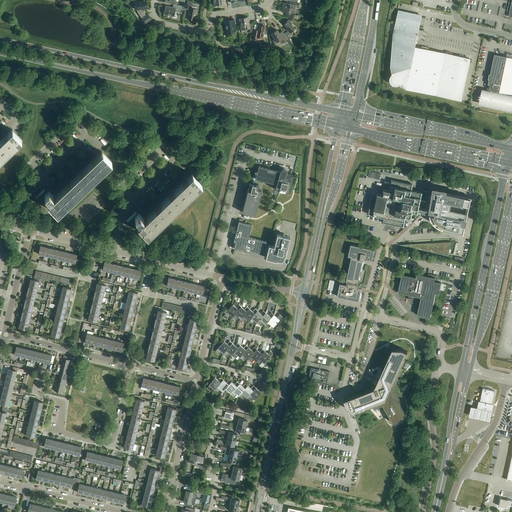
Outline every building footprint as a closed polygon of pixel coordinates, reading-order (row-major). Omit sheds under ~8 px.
[(142,11),(142,9),(147,8),(146,2),(142,2),(141,1),(140,2),(139,2),(135,3),(135,9),(137,9),(137,12),(141,18),(144,18),(146,16),(145,13),(144,11),(142,11)] [(187,19),(194,20),(195,14),(196,15),(197,9),(191,8),(193,2),(188,1),(186,9),(189,10),(187,19)] [(297,3),(290,1),(290,4),(283,3),(282,7),(296,10),(297,3)] [(176,5),(173,4),(173,8),(165,6),(163,14),(174,16),(175,10),(180,11),(181,6),(176,5)] [(296,10),(282,7),(281,12),(286,13),(286,16),(299,19),(300,16),(295,15),(296,10)] [(392,66),(393,74),(392,74),(391,75),(391,76),(390,77),(390,78),(390,79),(390,80),(390,81),(391,82),(391,83),(392,84),(393,84),(394,85),(395,85),(396,85),(397,85),(398,85),(399,85),(400,84),(407,88),(461,100),(470,59),(414,47),(418,31),(421,17),(421,16),(399,11),(394,36),(392,66)] [(249,29),(250,33),(253,32),(253,30),(252,23),(249,24),(248,17),(239,19),(241,30),(249,29)] [(224,21),(226,33),(236,31),(234,19),(224,21)] [(284,33),(288,39),(290,38),(289,36),(291,35),(292,33),(291,33),(294,29),(290,25),(292,23),(288,20),(284,25),(287,28),(286,29),(288,31),(287,32),(286,32),(284,33)] [(264,30),(265,27),(258,26),(257,32),(253,31),(252,39),(257,40),(258,36),(262,37),(263,34),(266,34),(265,30),(264,30)] [(287,39),(283,33),(280,35),(279,33),(277,30),(271,34),(274,39),(273,40),(275,44),(280,41),(281,43),(287,39)] [(478,98),(481,98),(480,103),(482,104),(510,110),(511,103),(511,102),(511,54),(511,56),(508,54),(507,56),(506,57),(494,54),(488,84),(490,85),(488,92),(483,91),(482,96),(479,95),(478,98)] [(0,160),(22,140),(16,133),(13,130),(12,130),(0,140),(0,160)] [(57,214),(112,162),(103,152),(102,152),(54,197),(49,191),(46,194),(44,195),(45,196),(41,200),(45,204),(47,203),(55,211),(57,214)] [(175,172),(179,168),(174,163),(170,167),(175,172)] [(252,184),(249,184),(242,212),(255,216),(261,190),(257,189),(258,185),(256,184),(255,185),(254,185),(255,179),(276,184),(275,190),(288,193),(292,175),(287,173),(287,172),(287,171),(287,170),(286,170),(285,169),(284,169),(283,169),(282,169),(281,169),(281,170),(280,171),(280,172),(259,166),(257,171),(256,171),(255,171),(254,172),(254,173),(255,173),(255,174),(252,184)] [(381,174),(369,171),(368,177),(379,179),(381,174)] [(147,236),(202,184),(192,174),(192,175),(192,174),(144,219),(139,213),(136,216),(134,217),(135,218),(131,222),(135,227),(137,226),(144,233),(147,236)] [(383,194),(372,192),(367,214),(383,217),(382,223),(404,227),(406,217),(411,218),(412,213),(418,214),(418,211),(423,212),(423,213),(430,214),(431,218),(431,219),(432,220),(433,222),(434,223),(435,224),(436,225),(437,225),(437,226),(438,226),(439,226),(440,227),(441,227),(443,228),(443,227),(445,227),(445,228),(463,232),(463,233),(467,218),(468,218),(469,213),(468,212),(471,198),(465,197),(465,196),(447,192),(447,189),(433,187),(429,211),(419,208),(422,192),(412,190),(413,184),(391,180),(389,190),(384,189),(383,194)] [(265,258),(276,261),(277,259),(280,260),(283,258),(284,255),(285,255),(290,237),(281,235),(282,232),(279,232),(279,235),(277,234),(274,246),(265,244),(266,241),(248,237),(251,225),(242,223),(239,222),(238,222),(233,242),(235,242),(234,247),(234,248),(234,249),(235,249),(236,250),(237,250),(237,249),(238,248),(266,255),(265,258)] [(399,245),(448,255),(451,242),(399,245)] [(347,281),(346,285),(340,283),(337,296),(359,301),(362,288),(359,288),(360,285),(358,284),(363,260),(364,261),(364,260),(372,261),(375,249),(351,244),(348,256),(351,257),(346,281),(347,281)] [(38,254),(44,256),(46,247),(44,247),(40,246),(39,248),(40,248),(38,254)] [(44,256),(50,257),(52,248),(49,248),(48,248),(46,247),(44,256)] [(50,257),(56,259),(59,250),(56,250),(56,249),(52,248),(50,257)] [(56,259),(63,260),(65,252),(61,251),(59,250),(56,259)] [(63,260),(69,262),(71,253),(69,253),(69,252),(65,252),(63,260)] [(71,253),(69,262),(75,263),(77,257),(77,255),(73,254),(71,253)] [(102,270),(108,272),(110,263),(108,263),(108,262),(104,261),(104,264),(102,270)] [(108,272),(115,273),(117,264),(113,263),(113,264),(110,263),(108,272)] [(115,273),(121,275),(123,266),(120,266),(121,265),(117,264),(115,273)] [(121,275),(127,276),(129,267),(125,266),(125,267),(123,266),(121,275)] [(127,276),(133,278),(135,269),(133,269),(133,268),(129,267),(127,276)] [(135,269),(133,278),(139,279),(141,273),(141,271),(137,270),(135,269)] [(413,299),(412,299),(412,296),(421,297),(417,315),(430,318),(435,293),(439,294),(441,283),(434,281),(435,278),(431,277),(417,274),(416,277),(402,274),(398,292),(409,295),(408,298),(407,298),(413,299)] [(166,286),(172,287),(174,279),(172,278),(168,277),(168,279),(166,286)] [(30,283),(29,285),(37,287),(39,281),(34,279),(33,279),(31,279),(30,283)] [(172,287),(178,289),(181,280),(177,279),(177,280),(174,279),(172,287)] [(178,289),(185,290),(187,282),(185,281),(181,280),(178,289)] [(185,290),(191,292),(193,283),(189,282),(189,283),(187,282),(185,290)] [(96,287),(96,289),(104,291),(106,285),(99,283),(97,283),(96,287)] [(191,292),(197,293),(199,285),(197,284),(193,283),(191,292)] [(28,287),(27,291),(36,293),(37,287),(29,285),(29,287),(28,287)] [(199,285),(197,293),(203,295),(205,289),(205,286),(201,285),(201,286),(199,285)] [(63,287),(61,293),(69,295),(70,293),(71,289),(69,288),(63,287)] [(95,291),(94,295),(103,297),(104,291),(96,289),(95,291)] [(27,295),(26,297),(34,299),(36,293),(27,291),(26,295),(27,295)] [(129,291),(127,297),(136,299),(136,297),(137,297),(138,293),(135,292),(129,291)] [(61,293),(60,299),(68,301),(69,297),(69,295),(61,293)] [(93,299),(93,302),(101,304),(103,297),(94,295),(93,299)] [(25,299),(24,303),(33,305),(34,299),(26,297),(26,300),(25,299)] [(127,297),(126,303),(135,305),(136,301),(135,301),(136,299),(127,297)] [(60,299),(58,305),(66,307),(67,305),(68,301),(60,299)] [(92,304),(91,308),(100,310),(101,304),(93,302),(92,304)] [(24,307),(23,310),(31,312),(33,305),(24,303),(23,307),(24,307)] [(126,303),(124,309),(133,311),(133,309),(134,309),(135,305),(126,303)] [(58,305),(57,311),(65,313),(66,309),(66,307),(58,305)] [(232,317),(241,307),(240,306),(239,305),(236,308),(233,305),(224,315),(223,317),(226,320),(228,318),(230,315),(232,317)] [(239,317),(241,319),(249,309),(247,307),(244,310),(241,307),(232,317),(236,320),(239,317)] [(90,312),(90,314),(98,316),(100,310),(91,308),(90,311),(90,312)] [(124,309),(123,316),(132,318),(133,314),(132,314),(133,311),(124,309)] [(247,319),(249,321),(257,311),(255,309),(252,312),(249,309),(241,319),(244,322),(247,319)] [(22,312),(21,316),(30,318),(31,312),(23,310),(22,312)] [(157,314),(156,316),(165,319),(166,312),(160,311),(158,310),(157,314)] [(57,311),(55,317),(63,319),(64,317),(65,313),(57,311)] [(255,321),(257,323),(265,313),(263,311),(260,314),(257,311),(249,321),(252,324),(255,321)] [(263,323),(265,325),(273,315),(271,313),(269,316),(265,313),(257,323),(260,326),(263,323)] [(98,316),(90,314),(89,316),(88,320),(90,321),(96,322),(98,316)] [(190,318),(188,324),(197,326),(197,324),(198,320),(196,319),(196,320),(195,319),(196,316),(193,315),(191,315),(189,314),(188,318),(190,318)] [(273,315),(265,325),(269,328),(271,325),(273,327),(282,317),(279,315),(277,318),(273,315)] [(21,320),(20,322),(28,324),(30,318),(21,316),(20,319),(21,320)] [(123,316),(121,322),(130,324),(130,321),(131,322),(132,318),(123,316)] [(155,319),(154,323),(163,325),(165,319),(156,316),(156,319),(155,319)] [(55,317),(54,324),(62,326),(63,322),(63,319),(55,317)] [(28,324),(20,322),(19,324),(18,328),(20,329),(27,330),(28,324)] [(130,324),(121,322),(120,328),(126,329),(126,330),(128,330),(129,326),(130,324)] [(154,326),(153,329),(162,331),(163,325),(154,323),(154,326)] [(54,324),(52,330),(60,332),(61,330),(62,326),(54,324)] [(188,324),(187,330),(195,333),(196,329),(197,326),(188,324)] [(152,331),(151,335),(160,337),(162,331),(153,329),(153,331),(152,331)] [(60,332),(52,330),(50,336),(57,338),(59,338),(60,334),(60,332)] [(187,330),(185,337),(194,339),(194,336),(195,333),(187,330)] [(88,343),(91,344),(93,335),(86,334),(85,340),(84,342),(88,343)] [(93,345),(97,346),(99,337),(93,335),(91,344),(93,344),(93,345)] [(151,339),(150,341),(159,343),(160,337),(151,335),(151,339)] [(101,346),(103,347),(105,338),(99,337),(97,346),(101,347),(101,346)] [(185,337),(184,343),(192,345),(193,341),(194,339),(185,337)] [(105,348),(109,349),(111,340),(105,338),(103,347),(105,347),(105,348)] [(113,349),(115,350),(117,341),(111,340),(109,349),(113,350),(113,349)] [(117,341),(115,350),(117,350),(121,351),(122,349),(123,343),(117,341)] [(149,343),(148,347),(157,349),(159,343),(150,341),(150,343),(149,343)] [(221,351),(223,353),(232,343),(230,341),(227,344),(224,341),(215,351),(219,354),(221,351)] [(184,343),(182,349),(190,351),(191,349),(192,345),(184,343)] [(229,353),(231,355),(240,345),(238,343),(235,346),(232,343),(223,353),(227,356),(229,353)] [(238,355),(240,357),(248,347),(246,345),(243,348),(240,345),(231,355),(235,358),(238,355)] [(148,351),(147,353),(156,355),(157,349),(148,347),(147,351),(148,351)] [(246,357),(248,359),(256,349),(254,347),(251,350),(248,347),(240,357),(243,360),(246,357)] [(20,356),(26,358),(28,349),(22,348),(20,356)] [(344,400),(346,405),(353,412),(365,408),(368,407),(383,404),(389,414),(393,423),(398,420),(405,413),(389,384),(396,375),(397,375),(407,351),(402,349),(392,348),(382,372),(383,375),(376,387),(344,400)] [(26,358),(32,359),(34,351),(28,349),(26,358)] [(182,349),(181,355),(189,357),(190,353),(190,351),(182,349)] [(254,360),(256,361),(264,351),(262,349),(260,352),(256,349),(248,359),(251,362),(254,360)] [(32,359),(38,361),(40,352),(34,351),(32,359)] [(264,351),(256,361),(259,364),(262,362),(264,363),(273,353),(270,351),(268,354),(264,351)] [(38,361),(44,362),(46,354),(40,352),(38,361)] [(156,355),(147,353),(147,355),(146,360),(148,360),(154,362),(156,355)] [(181,355),(179,361),(187,363),(188,361),(189,357),(181,355)] [(62,362),(62,365),(70,367),(72,361),(63,359),(62,358),(61,361),(62,362)] [(187,363),(179,361),(178,367),(184,369),(186,370),(187,365),(187,363)] [(61,368),(60,372),(68,374),(70,367),(62,365),(60,365),(60,368),(61,368)] [(8,369),(7,375),(15,377),(17,371),(23,373),(24,370),(19,369),(19,368),(13,367),(12,370),(8,369)] [(330,372),(311,368),(309,379),(327,383),(330,372)] [(59,375),(58,378),(67,380),(68,374),(60,372),(59,371),(58,374),(59,375)] [(141,386),(147,388),(149,379),(143,377),(142,380),(143,380),(141,386)] [(212,388),(214,390),(223,380),(221,378),(218,380),(215,377),(213,380),(211,378),(208,382),(210,383),(206,388),(210,391),(212,388)] [(58,381),(57,385),(65,387),(67,380),(58,378),(57,378),(56,381),(58,381)] [(221,390),(223,392),(231,382),(231,381),(232,379),(230,378),(226,382),(223,380),(214,390),(218,393),(221,390)] [(147,388),(153,389),(155,381),(149,379),(147,388)] [(153,389),(159,391),(162,382),(155,381),(153,389)] [(159,391),(166,392),(168,384),(162,382),(159,391)] [(229,392),(231,394),(239,384),(237,382),(234,384),(231,382),(223,392),(226,395),(229,392)] [(65,387),(57,385),(56,384),(55,387),(56,388),(55,391),(64,393),(65,387)] [(166,392),(172,394),(174,385),(168,384),(166,392)] [(237,394),(239,396),(247,386),(245,384),(242,386),(239,384),(231,394),(234,397),(237,394)] [(174,385),(172,394),(178,395),(179,389),(180,389),(180,387),(174,385)] [(245,396),(247,398),(255,388),(253,386),(251,388),(247,386),(239,396),(242,399),(245,396)] [(255,388),(247,398),(251,401),(253,398),(255,400),(264,390),(261,388),(259,390),(255,388)] [(483,388),(480,402),(492,404),(495,391),(483,388)] [(10,400),(1,398),(0,402),(0,404),(8,406),(10,400)] [(136,399),(134,405),(143,407),(144,401),(138,399),(136,399)] [(34,400),(33,406),(42,408),(43,402),(41,402),(34,400)] [(477,408),(471,406),(469,417),(490,421),(493,404),(480,401),(479,401),(477,408)] [(134,405),(133,411),(141,413),(143,407),(134,405)] [(168,407),(166,413),(175,415),(175,413),(176,409),(174,408),(168,407)] [(133,411),(131,417),(140,420),(141,413),(133,411)] [(224,418),(233,420),(233,417),(230,416),(231,413),(225,412),(224,418)] [(166,413),(165,419),(173,421),(174,417),(175,415),(166,413)] [(131,417),(130,424),(138,426),(140,420),(131,417)] [(238,418),(237,424),(246,427),(247,420),(238,418)] [(165,419),(163,425),(172,427),(172,425),(173,421),(165,419)] [(130,424),(128,430),(137,432),(138,426),(130,424)] [(246,427),(237,424),(235,431),(244,433),(246,427)] [(163,425),(162,431),(170,434),(171,430),(172,427),(163,425)] [(36,432),(27,430),(26,436),(34,438),(34,437),(36,432)] [(128,430),(127,436),(135,438),(137,432),(128,430)] [(162,431),(160,438),(169,440),(169,437),(169,438),(170,434),(162,431)] [(228,432),(227,438),(236,440),(237,434),(228,432)] [(127,436),(125,442),(134,444),(135,438),(127,436)] [(44,447),(50,448),(52,440),(46,438),(45,440),(44,447)] [(160,438),(159,444),(167,446),(168,442),(169,440),(160,438)] [(236,440),(227,438),(225,445),(234,447),(236,440)] [(134,444),(125,442),(124,448),(126,449),(132,450),(134,444)] [(159,444),(157,450),(166,452),(166,450),(167,446),(159,444)] [(75,445),(73,454),(79,455),(81,447),(75,445)] [(225,454),(228,455),(237,457),(238,450),(220,446),(220,449),(226,450),(225,452),(224,453),(225,454)] [(166,452),(157,450),(156,456),(162,458),(164,458),(165,454),(166,452)] [(85,460),(91,461),(93,453),(87,451),(87,453),(85,460)] [(188,461),(195,463),(197,455),(190,453),(188,461)] [(195,463),(194,465),(201,467),(200,469),(204,469),(206,461),(203,461),(204,457),(197,455),(195,463)] [(237,457),(228,455),(226,461),(235,463),(237,457)] [(116,458),(114,467),(120,469),(122,460),(116,458)] [(233,465),(232,472),(241,474),(242,468),(233,465)] [(17,468),(15,477),(21,478),(23,470),(17,468)] [(151,468),(149,474),(157,476),(158,474),(159,470),(157,470),(151,468)] [(36,479),(42,480),(44,472),(38,470),(36,479)] [(241,474),(232,472),(231,475),(228,475),(222,473),(220,481),(235,484),(236,480),(239,480),(241,474)] [(149,474),(148,481),(156,483),(157,479),(157,476),(149,474)] [(67,477),(65,486),(71,487),(72,484),(75,484),(76,478),(73,478),(73,479),(67,477)] [(77,492),(83,494),(85,485),(79,484),(80,479),(77,479),(76,484),(79,485),(77,492)] [(148,481),(146,487),(154,489),(155,487),(156,483),(148,481)] [(146,487),(145,493),(153,495),(154,491),(154,489),(146,487)] [(186,490),(184,496),(196,499),(197,495),(196,495),(198,490),(192,489),(191,492),(186,490)] [(145,493),(143,499),(151,501),(152,499),(153,495),(145,493)] [(120,494),(118,502),(124,504),(126,495),(120,494)] [(10,496),(8,504),(14,506),(16,497),(10,496)] [(196,499),(184,496),(183,502),(186,503),(186,505),(185,505),(193,507),(195,503),(196,499)] [(231,498),(229,504),(238,506),(240,500),(231,498)] [(499,502),(498,506),(508,508),(508,505),(511,505),(511,501),(501,498),(500,502),(499,502)] [(151,501),(143,499),(141,505),(148,507),(150,507),(151,503),(151,501)] [(28,511),(33,511),(36,505),(30,503),(28,511)]
